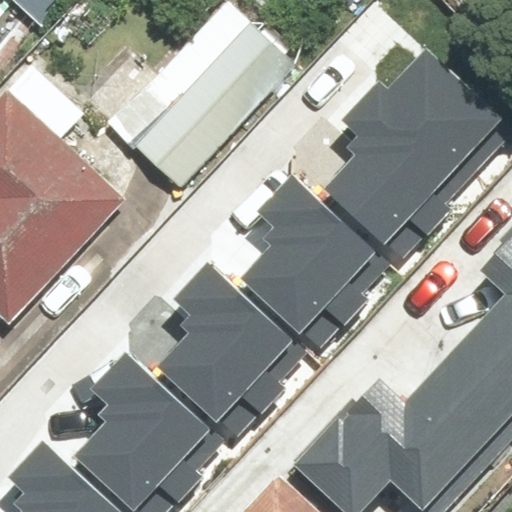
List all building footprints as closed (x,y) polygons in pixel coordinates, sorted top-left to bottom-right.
[(73,0),(25,0),(51,24),(73,0)] [(193,182),(306,67),(238,1),(125,116),(193,182)] [(356,154),(321,193),(400,264),(511,141),(511,129),(426,51),(386,95),(377,86),(346,120),(359,131),(346,145),(356,154)] [(0,328),(5,333),(146,203),(82,134),(99,119),(53,69),(0,117),(0,328)] [(275,240),(240,277),(321,352),(375,294),(367,287),(390,263),(293,172),(258,209),(272,222),(265,231),(275,240)] [(387,367),(304,457),(364,511),(368,511),(409,469),(443,500),(511,424),(511,219),(476,258),(508,288),(413,390),(387,367)] [(192,333),(158,370),(238,445),(293,388),(285,381),(308,356),(210,266),(176,303),(190,316),(182,324),(192,333)] [(107,420),(73,457),(131,511),(172,511),(208,474),(200,467),(223,443),(125,352),(91,389),(105,403),(98,411),(107,420)] [(24,510),(21,511),(116,511),(42,442),(7,479),(21,492),(14,500),(24,510)] [(334,511),(288,471),(252,511),(334,511)]
